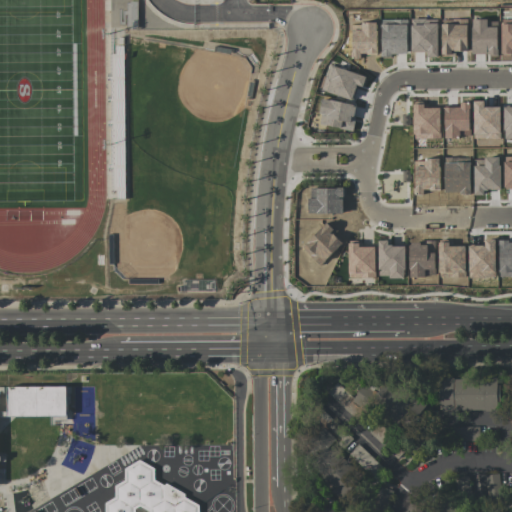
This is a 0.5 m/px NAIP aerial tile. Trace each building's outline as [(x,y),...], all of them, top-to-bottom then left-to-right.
[(137,2),(125,2),(125,28),(137,28),(137,2)] [(308,239),(308,254),(336,254),(335,239),(308,239)] [(496,379),(441,379),(441,411),(497,410),(496,379)] [(66,386),(7,387),(7,417),(66,416),(66,386)] [(335,441),(325,427),(308,439),(318,453),(309,459),(337,500),(344,495),(345,497),(362,486),(332,443),(335,441)] [(479,427),(454,427),(454,441),(479,440),(479,427)] [(198,511),(199,502),(154,480),(154,468),(139,460),(124,468),(124,480),(114,485),(114,498),(105,503),(104,511),(198,511)] [(502,494),(498,473),(483,476),(485,485),(479,486),(481,497),(502,494)] [(470,493),(469,476),(454,477),(455,495),(470,493)] [(382,511),(385,511),(393,488),(379,483),(371,508),(382,511)] [(458,511),(447,502),(439,511),(458,511)]
